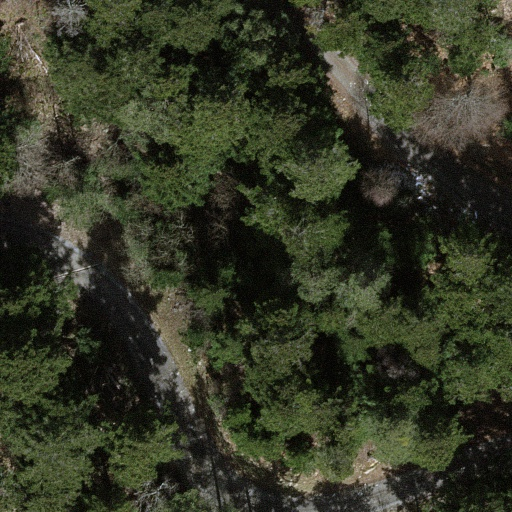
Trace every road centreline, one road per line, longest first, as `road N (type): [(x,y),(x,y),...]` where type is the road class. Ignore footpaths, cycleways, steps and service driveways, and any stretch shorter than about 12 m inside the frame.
road 1 (track): [(283,511),(225,490),(123,324),(76,270),(45,249),(0,240)]
road 2 (track): [(263,0),(369,111),(511,222)]
road 3 (track): [(511,441),(385,497),(329,511)]
